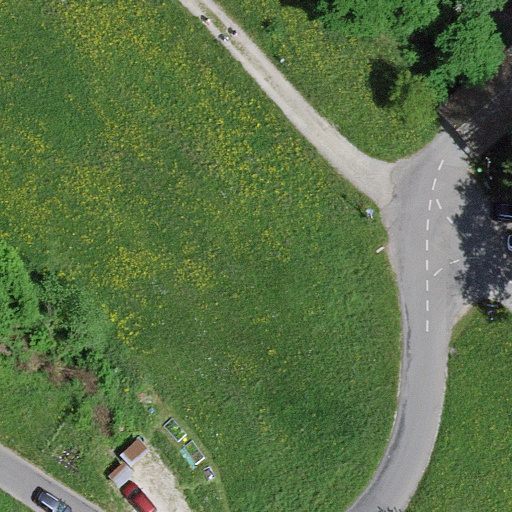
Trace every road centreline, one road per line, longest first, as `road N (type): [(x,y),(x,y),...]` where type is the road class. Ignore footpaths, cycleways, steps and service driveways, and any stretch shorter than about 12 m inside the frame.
road 1 (track): [(196,0),(352,164),(427,223)]
road 2 (unclassified): [(427,223),(417,428),(404,470),(376,511)]
road 3 (unclassified): [(511,93),(445,153),(427,223)]
